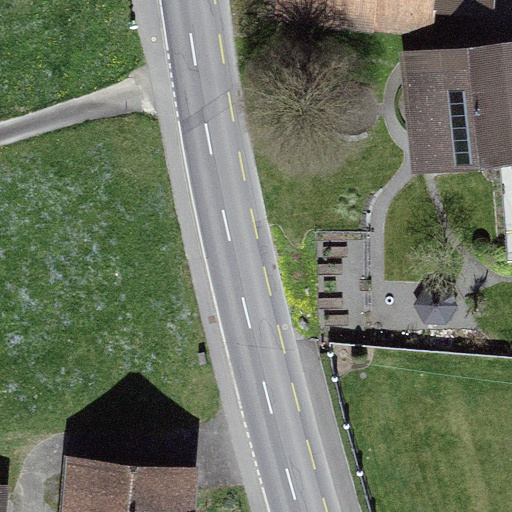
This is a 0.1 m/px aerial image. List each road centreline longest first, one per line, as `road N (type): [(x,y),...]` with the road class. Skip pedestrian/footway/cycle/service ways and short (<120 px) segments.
road 1 (secondary): [(187,0),(221,204),(303,511)]
road 2 (track): [(200,81),(0,131)]
